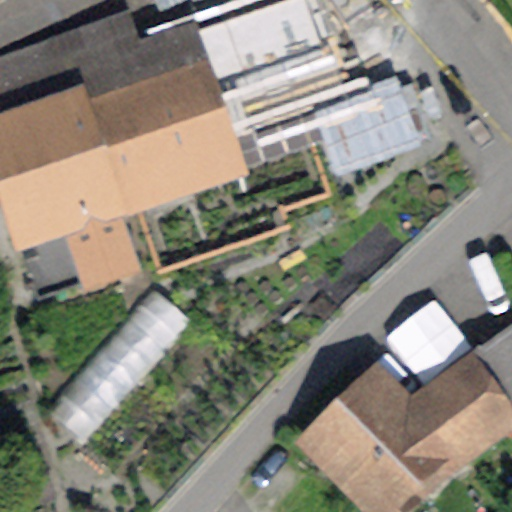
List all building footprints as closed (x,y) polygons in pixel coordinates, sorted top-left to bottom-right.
[(0,0),(0,33),(1,36),(78,0),(0,0)] [(190,38),(134,57),(144,86),(0,135),(0,148),(50,294),(129,267),(110,211),(315,139),(306,114),(226,142),(190,38)] [(276,40),(215,60),(223,84),(284,64),(276,40)] [(83,435),(198,325),(165,291),(50,401),(83,435)] [(430,393),(477,453),(508,431),(511,432),(511,337),(480,359),(476,354),(440,379),(444,384),(430,393)] [(375,392),(322,443),(335,457),(325,466),(339,481),(343,477),(377,511),(399,511),(414,497),(404,487),(436,454),(375,392)]
